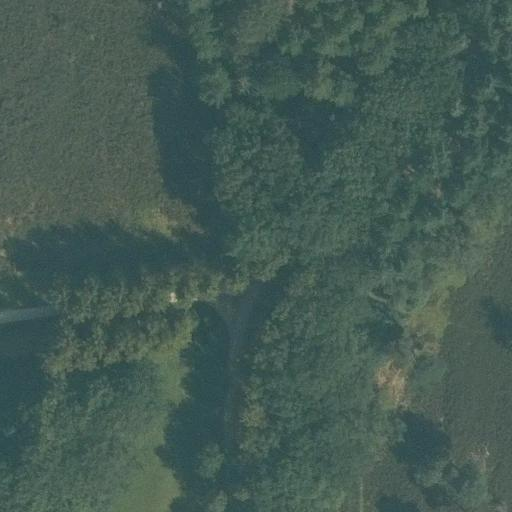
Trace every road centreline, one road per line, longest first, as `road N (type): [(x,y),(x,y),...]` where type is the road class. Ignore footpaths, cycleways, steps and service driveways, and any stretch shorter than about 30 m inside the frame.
road 1 (track): [(232,287),(345,153),(443,0)]
road 2 (track): [(0,316),(232,287)]
road 3 (track): [(232,287),(213,409),(226,511)]
